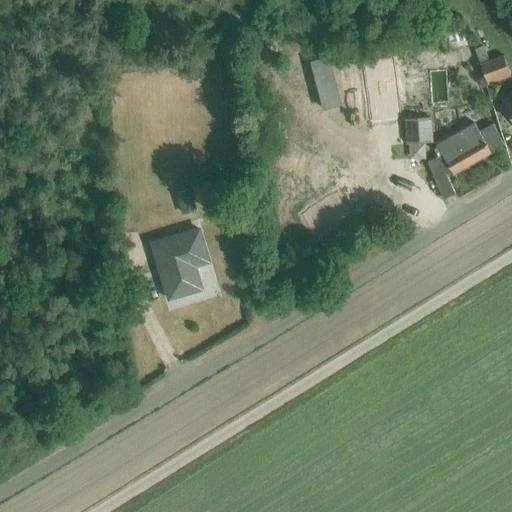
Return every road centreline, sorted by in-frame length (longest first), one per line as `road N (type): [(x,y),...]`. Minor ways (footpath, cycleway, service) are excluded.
road 1 (unclassified): [(0,486),(511,183)]
road 2 (unclassified): [(102,511),(511,257)]
